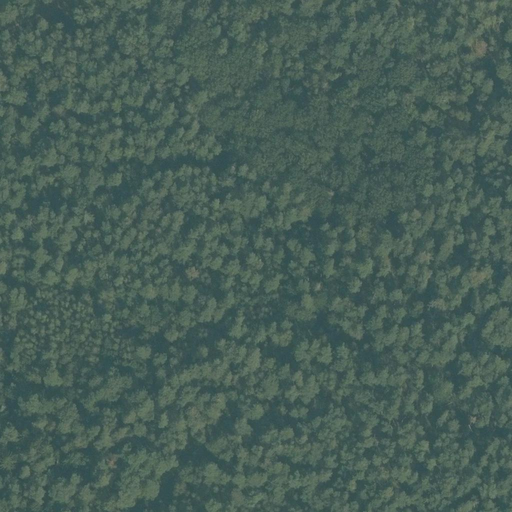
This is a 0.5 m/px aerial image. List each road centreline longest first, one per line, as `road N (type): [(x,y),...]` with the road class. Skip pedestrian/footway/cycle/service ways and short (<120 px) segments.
road 1 (track): [(145,511),(457,148)]
road 2 (track): [(457,148),(395,0)]
road 3 (track): [(371,253),(511,298)]
